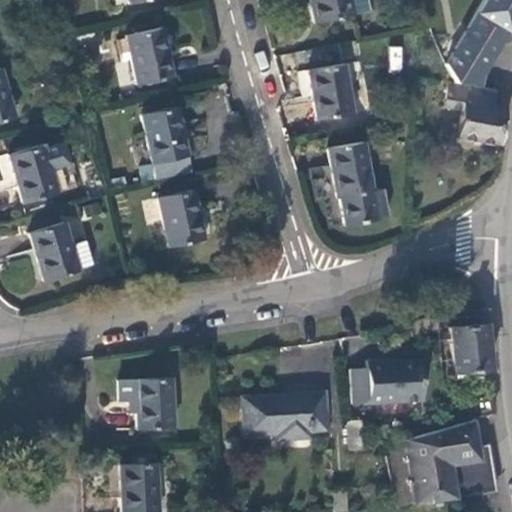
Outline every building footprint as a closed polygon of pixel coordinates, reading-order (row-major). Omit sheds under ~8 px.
[(306,0),(313,24),(352,14),(348,0),(306,0)] [(511,17),(511,0),(481,0),(445,60),(453,82),(472,85),(496,45),(511,17)] [(156,31),(121,38),(132,87),(166,78),(156,31)] [(401,46),(389,46),(390,68),(401,68),(401,46)] [(309,72),(319,121),(354,113),(343,64),(309,72)] [(0,70),(0,121),(14,118),(0,70)] [(490,106),(492,89),(472,85),(453,82),(447,81),(444,105),(460,108),(456,136),(496,143),(497,133),(502,108),(490,106)] [(173,109),(137,117),(148,165),(183,156),(173,109)] [(359,141),(324,149),(336,198),(340,197),(347,225),(380,217),(379,215),(386,213),(380,187),(370,190),(359,141)] [(42,146),(6,156),(21,205),(56,194),(49,171),(69,166),(62,144),(43,150),(42,146)] [(191,192),(155,199),(165,248),(201,240),(191,192)] [(63,224),(26,235),(40,284),(76,273),(76,270),(90,266),(84,242),(69,246),(63,224)] [(436,330),(436,313),(434,314),(408,321),(408,337),(436,330)] [(482,324),(447,328),(451,374),(486,370),(483,335),(482,324)] [(362,370),(344,371),(346,406),(417,400),(414,361),(380,364),(380,361),(361,363),(362,370)] [(172,376),(136,377),(139,427),(174,426),(172,376)] [(466,420),(480,416),(488,414),(488,395),(453,405),(457,423),(466,420)] [(322,397),(239,400),(241,438),(273,437),(274,442),(306,441),(306,435),(324,434),(322,397)] [(442,427),(401,439),(412,505),(490,492),(485,456),(483,445),(470,447),(466,420),(457,423),(442,427)] [(347,423),(348,449),(360,449),(359,422),(347,423)] [(157,461),(121,464),(122,497),(122,511),(151,511),(159,511),(157,461)] [(343,511),(343,491),(328,492),(328,511),(343,511)]
